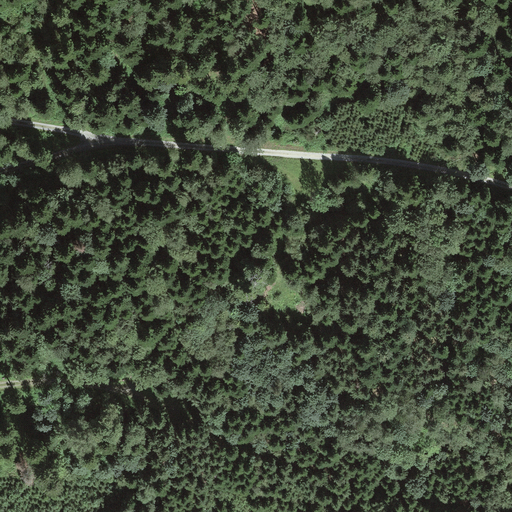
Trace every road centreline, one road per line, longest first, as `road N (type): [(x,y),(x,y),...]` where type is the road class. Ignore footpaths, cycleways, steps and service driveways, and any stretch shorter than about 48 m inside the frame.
road 1 (track): [(0,120),(99,139),(390,160),(511,187)]
road 2 (track): [(0,383),(110,387),(193,418),(260,460)]
